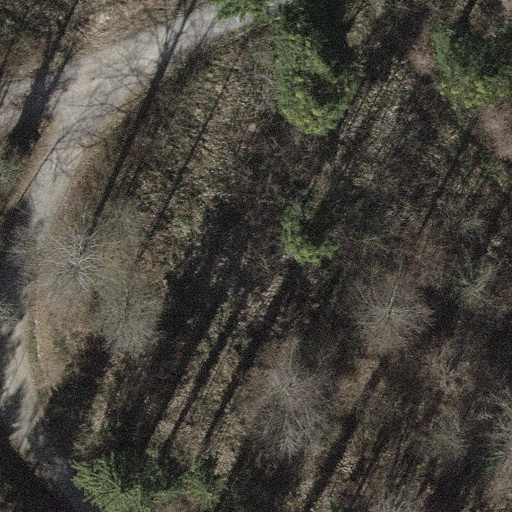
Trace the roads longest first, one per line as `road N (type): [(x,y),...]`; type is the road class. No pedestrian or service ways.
road 1 (track): [(25,436),(13,374),(15,284),(32,226),(113,66)]
road 2 (track): [(271,0),(0,109)]
road 3 (track): [(88,511),(0,407)]
